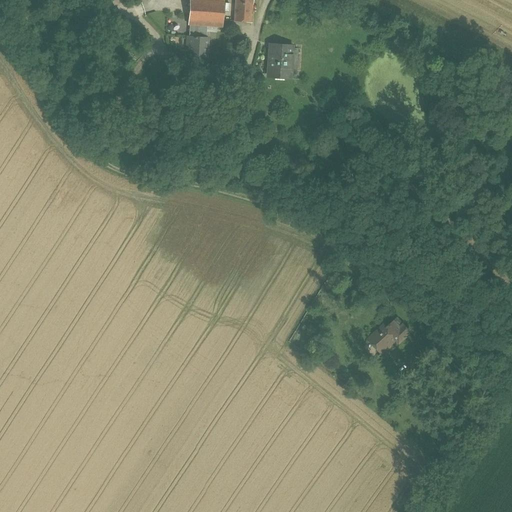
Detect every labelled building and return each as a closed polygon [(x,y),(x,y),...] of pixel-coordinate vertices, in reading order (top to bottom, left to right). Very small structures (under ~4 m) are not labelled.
[(224,0),(190,0),(189,25),(190,25),(207,26),(223,27),(224,0)] [(236,0),(236,22),(252,23),(253,0),(236,0)] [(207,26),(190,25),(189,37),(207,38),(207,26)] [(189,37),(188,37),(187,46),(189,46),(188,60),(207,61),(209,38),(207,38),(189,37)] [(300,48),(272,46),(270,74),(298,76),(300,48)] [(387,328),(385,326),(370,340),(382,353),(398,339),(400,342),(411,332),(404,325),(401,328),(395,321),(387,328)]
